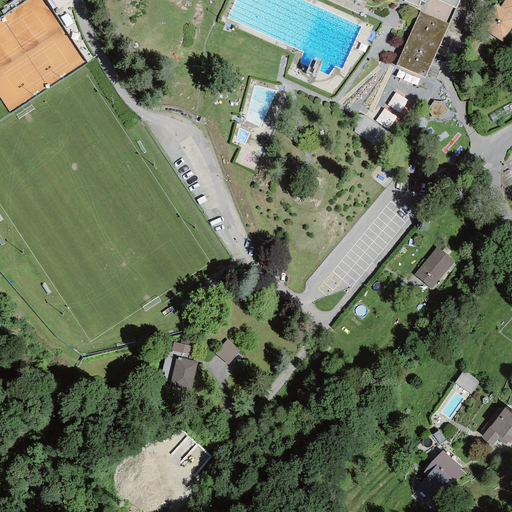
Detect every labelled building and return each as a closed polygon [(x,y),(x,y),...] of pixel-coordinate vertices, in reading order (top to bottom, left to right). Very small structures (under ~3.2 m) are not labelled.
[(403,0),(403,2),(420,10),(415,22),(395,66),(425,79),(459,0),(403,0)] [(511,0),(504,0),(500,7),(495,4),(481,28),(502,42),(511,25),(511,0)] [(404,113),(412,100),(395,91),(388,104),(404,113)] [(427,110),(432,120),(443,120),(448,111),(444,104),(434,103),(427,110)] [(377,119),(390,128),(398,115),(385,107),(377,119)] [(398,139),(365,117),(354,132),(387,155),(398,139)] [(454,261),(437,247),(414,275),(431,289),(454,261)] [(241,351),(226,339),(214,354),(229,366),(241,351)] [(191,352),(192,344),(174,341),(173,350),(191,352)] [(191,389),(197,362),(178,358),(177,360),(176,359),(170,385),(191,389)] [(455,381),(471,393),(481,380),(465,368),(455,381)] [(511,413),(504,408),(481,437),(492,446),(497,439),(505,444),(508,442),(510,444),(511,440),(511,413)] [(460,467),(442,450),(422,472),(444,493),(463,473),(459,469),(460,467)]
